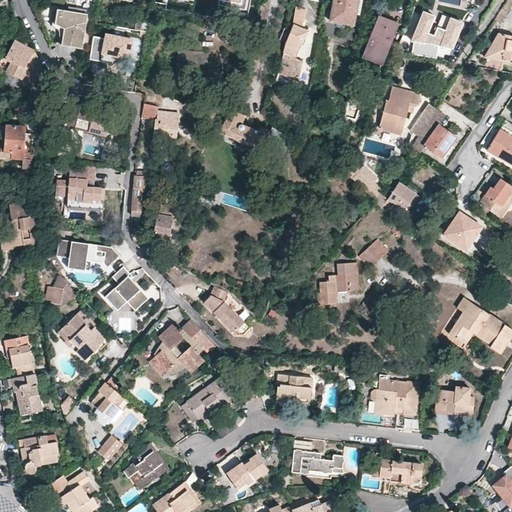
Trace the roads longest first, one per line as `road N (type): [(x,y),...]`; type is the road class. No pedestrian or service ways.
road 1 (residential): [(23,0),(67,79),(139,101),(127,236),(174,293)]
road 2 (residential): [(206,447),(261,422),(449,445),(472,460)]
